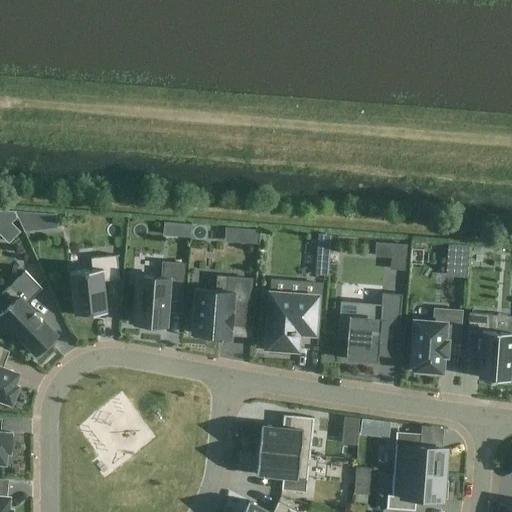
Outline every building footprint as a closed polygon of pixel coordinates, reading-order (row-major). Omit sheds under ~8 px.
[(92,269),(69,271),(69,273),(70,273),(74,314),(74,315),(106,312),(106,310),(106,311),(103,281),(119,279),(116,255),(91,258),(92,269)] [(162,277),(138,275),(135,323),(146,324),(146,328),(161,329),(161,325),(165,325),(167,299),(181,300),(183,264),(163,262),(162,277)] [(53,338),(56,334),(26,303),(42,288),(25,271),(2,293),(12,303),(0,314),(0,316),(36,354),(40,350),(42,353),(55,341),(53,338)] [(229,338),(230,326),(247,328),(251,279),(225,277),(225,286),(219,290),(196,288),(193,333),(213,335),(213,337),(229,338)] [(273,347),(272,352),(289,353),(290,348),(296,349),(297,331),(313,332),(316,296),(270,292),(266,346),(273,347)] [(381,292),(380,304),(357,302),(356,316),(339,314),(337,339),(347,339),(345,359),(377,361),(380,331),(399,332),(402,294),(381,292)] [(437,371),(441,371),(442,355),(446,355),(447,341),(459,342),(461,310),(434,308),(433,322),(414,321),(411,366),(416,366),(416,369),(420,369),(420,373),(436,375),(437,371)] [(511,344),(511,332),(490,331),(491,315),(469,313),(466,355),(480,356),(478,378),(509,380),(511,344)] [(17,373),(0,366),(0,356),(3,348),(0,347),(0,398),(11,403),(17,386),(13,384),(17,373)] [(282,427),(261,424),(258,449),(310,455),(314,417),(289,415),(288,427),(282,427)] [(396,431),(393,470),(444,474),(446,448),(419,446),(420,433),(396,431)] [(5,451),(9,451),(11,433),(0,432),(0,462),(4,462),(5,451)] [(310,455),(258,449),(256,474),(283,477),(281,489),(306,492),(310,455)] [(444,474),(393,470),(391,495),(387,494),(386,508),(415,510),(416,498),(442,500),(442,498),(446,498),(447,482),(443,481),(444,474)] [(8,509),(9,497),(0,495),(0,511),(11,511),(12,509),(8,509)] [(270,511),(248,500),(241,511),(297,511),(278,502),(272,511),(270,511)]
